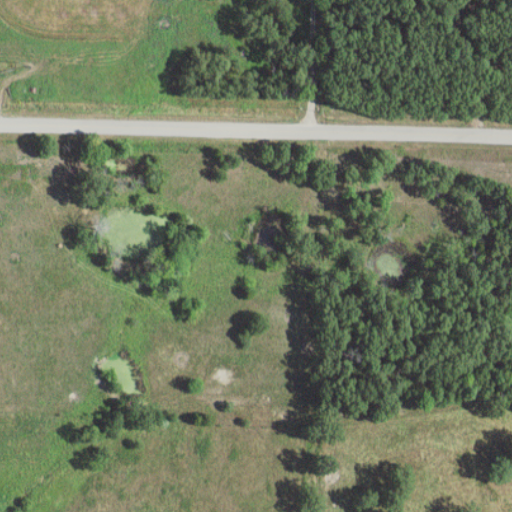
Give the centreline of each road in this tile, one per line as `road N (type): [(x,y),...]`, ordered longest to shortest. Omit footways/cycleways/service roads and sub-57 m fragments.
road 1 (tertiary): [(312,132),(0,128)]
road 2 (tertiary): [(511,138),(312,132)]
